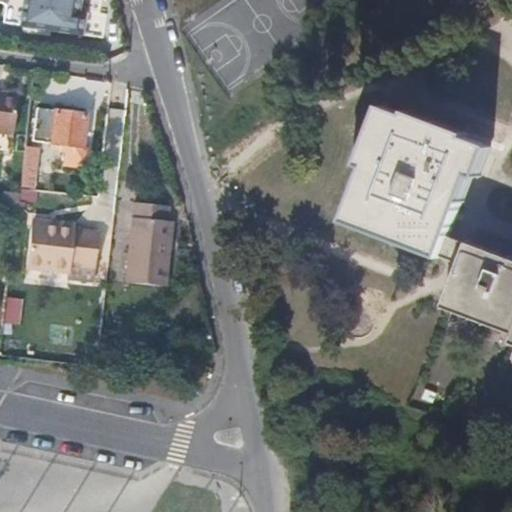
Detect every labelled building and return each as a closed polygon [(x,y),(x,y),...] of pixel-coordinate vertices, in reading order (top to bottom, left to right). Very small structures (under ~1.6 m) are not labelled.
[(82,10),(83,0),(30,0),(27,27),(86,35),(90,11),(82,10)] [(0,129),(8,131),(14,131),(19,92),(0,89),(0,129)] [(443,257),(449,237),(472,173),(481,175),(491,149),(468,139),(469,136),(410,115),(409,118),(382,107),(360,164),(367,167),(348,222),(443,257)] [(86,114),(37,109),(34,141),(52,143),(52,149),(73,151),(73,146),(82,147),(86,114)] [(38,148),(26,146),(21,186),(34,188),(38,148)] [(173,203),(137,200),(128,281),(169,285),(176,219),(171,219),(173,203)] [(35,228),(30,269),(65,273),(65,277),(93,280),(98,235),(35,228)] [(470,245),(449,237),(443,257),(462,264),(470,245)] [(511,333),(511,260),(470,245),(462,264),(446,309),(511,333)] [(21,325),(23,298),(8,297),(6,324),(21,325)] [(166,338),(147,336),(146,346),(165,349),(166,338)]
